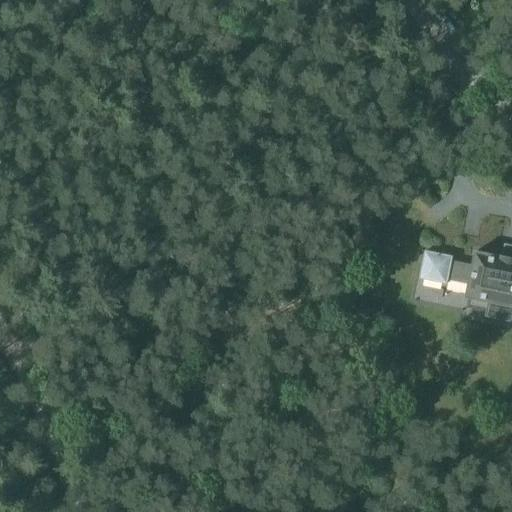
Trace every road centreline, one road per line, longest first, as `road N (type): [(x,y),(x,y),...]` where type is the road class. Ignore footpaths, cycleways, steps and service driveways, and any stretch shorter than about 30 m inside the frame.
road 1 (track): [(66,511),(0,357)]
road 2 (unclassified): [(511,99),(407,0)]
